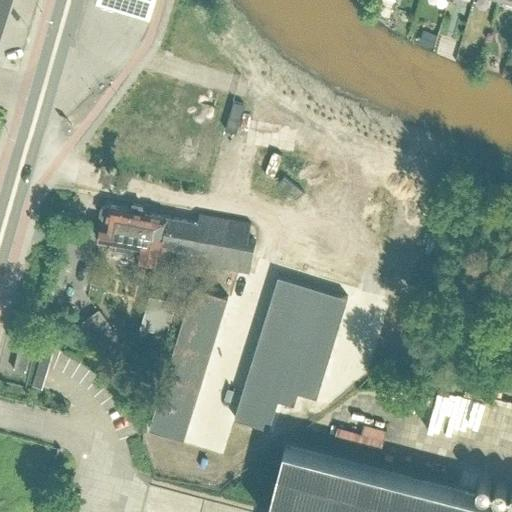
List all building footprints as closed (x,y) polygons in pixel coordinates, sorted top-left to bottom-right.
[(92,0),(89,9),(144,25),(151,0),(92,0)] [(257,79),(178,63),(159,159),(237,175),(233,198),(312,214),(327,142),(249,127),(257,79)] [(279,84),(275,114),(327,121),(330,103),(305,100),(306,87),(279,84)] [(192,259),(218,264),(242,269),(243,264),(250,266),(255,240),(247,239),(251,222),(199,211),(197,221),(105,202),(102,216),(108,217),(106,223),(102,222),(164,234),(163,238),(193,244),(190,259),(191,259),(192,259)] [(99,238),(138,246),(136,255),(160,260),(161,253),(175,256),(173,265),(178,266),(176,277),(187,279),(191,259),(190,259),(193,244),(163,238),(164,234),(102,222),(99,238)] [(347,294),(278,273),(234,415),(269,426),(278,397),(293,402),(297,389),(316,395),(347,294)] [(193,283),(188,298),(223,309),(228,294),(193,283)] [(147,294),(138,326),(167,333),(176,301),(147,294)] [(219,323),(223,309),(188,298),(184,312),(219,323)] [(80,320),(101,349),(119,336),(114,329),(99,307),(80,320)] [(215,337),(219,323),(184,312),(179,326),(215,337)] [(210,351),(215,337),(179,326),(175,341),(210,351)] [(47,364),(50,334),(37,333),(34,363),(47,364)] [(206,366),(210,351),(175,341),(170,355),(206,366)] [(13,368),(25,371),(31,345),(20,343),(13,368)] [(202,380),(206,366),(170,355),(166,369),(202,380)] [(197,394),(202,380),(166,369),(162,383),(197,394)] [(192,409),(197,394),(162,383),(158,397),(192,409)] [(188,422),(192,409),(158,397),(153,412),(188,422)] [(184,437),(188,422),(153,412),(149,426),(184,437)] [(511,511),(511,501),(285,443),(267,511),(511,511)]
